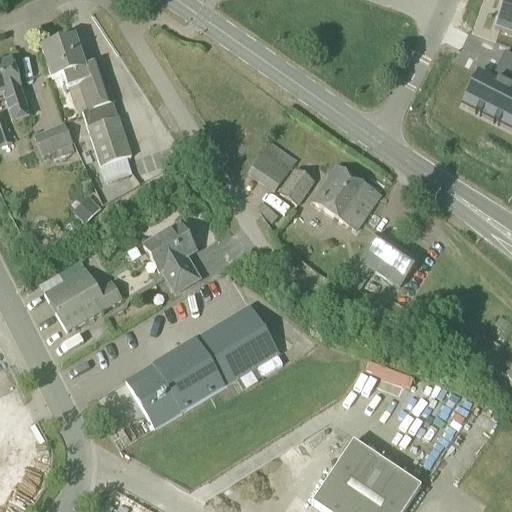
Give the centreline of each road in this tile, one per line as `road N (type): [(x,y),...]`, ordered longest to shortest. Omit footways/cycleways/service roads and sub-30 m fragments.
road 1 (unclassified): [(257,233),(109,0)]
road 2 (unclassified): [(66,511),(80,495),(88,459),(0,285)]
road 3 (tertiary): [(377,145),(177,0)]
road 4 (tertiary): [(511,238),(377,145)]
road 5 (residential): [(377,145),(443,16)]
